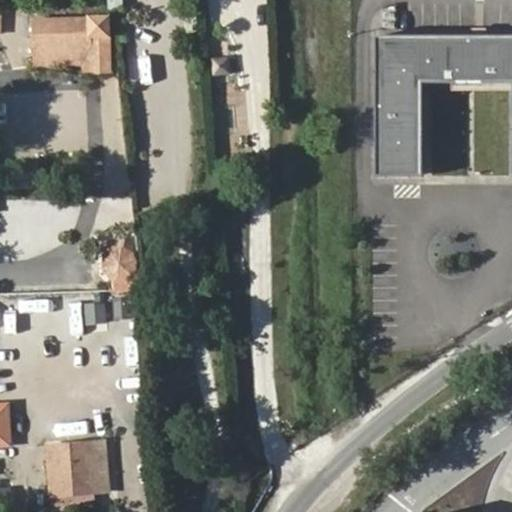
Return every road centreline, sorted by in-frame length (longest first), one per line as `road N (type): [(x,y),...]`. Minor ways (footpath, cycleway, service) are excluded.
road 1 (unknown): [(210,511),(213,437),(173,174),(167,0)]
road 2 (unclassified): [(285,511),(364,429),(511,323)]
